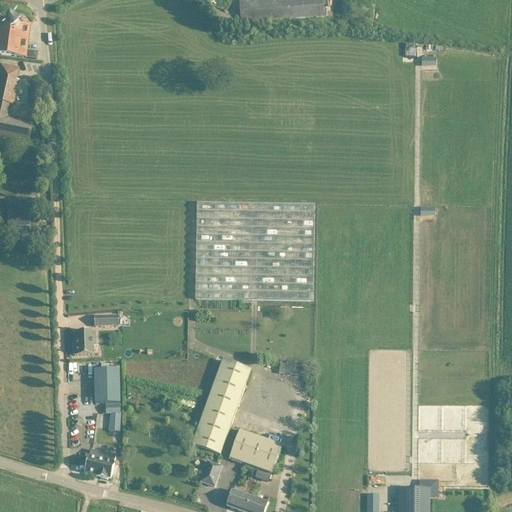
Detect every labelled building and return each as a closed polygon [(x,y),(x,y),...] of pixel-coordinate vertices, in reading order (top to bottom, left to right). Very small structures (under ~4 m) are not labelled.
[(239,0),(241,23),(325,17),(323,0),(239,0)] [(0,55),(23,59),(23,58),(36,60),(37,52),(24,51),(26,35),(27,35),(28,28),(27,28),(27,26),(20,25),(19,22),(17,19),(14,18),(11,18),(8,19),(7,20),(0,16),(0,55)] [(0,139),(13,142),(13,139),(29,142),(32,125),(24,123),(24,120),(10,118),(12,105),(15,106),(18,86),(19,81),(17,81),(20,69),(1,65),(0,69),(0,139)] [(28,112),(31,112),(41,113),(41,88),(29,88),(28,112)] [(14,212),(11,212),(12,224),(22,224),(22,227),(31,226),(30,212),(39,211),(39,198),(14,200),(14,212)] [(315,206),(227,205),(197,204),(195,301),(313,303),(315,206)] [(93,327),(94,327),(119,327),(118,317),(94,318),(94,327),(93,327)] [(91,329),(91,332),(76,333),(77,347),(74,347),(74,356),(93,356),(93,347),(95,347),(95,338),(92,338),(92,329),(91,329)] [(220,456),(224,447),(250,372),(222,362),(192,446),(220,456)] [(280,372),(279,375),(304,378),(306,368),(290,365),(291,363),(287,363),(287,365),(281,364),(280,372)] [(120,404),(119,370),(94,371),(95,405),(106,405),(120,404)] [(120,404),(106,405),(106,415),(120,414),(120,404)] [(121,415),(111,415),(110,427),(120,427),(121,415)] [(272,475),(275,466),(281,449),(239,434),(229,460),(272,475)] [(116,457),(91,451),(89,458),(88,458),(84,473),(97,476),(96,478),(108,481),(108,479),(111,480),(115,464),(114,464),(116,457)] [(201,483),(215,488),(222,468),(208,463),(201,483)] [(429,511),(430,490),(399,490),(398,511),(429,511)] [(227,508),(239,511),(264,511),(268,503),(233,491),(227,508)]
